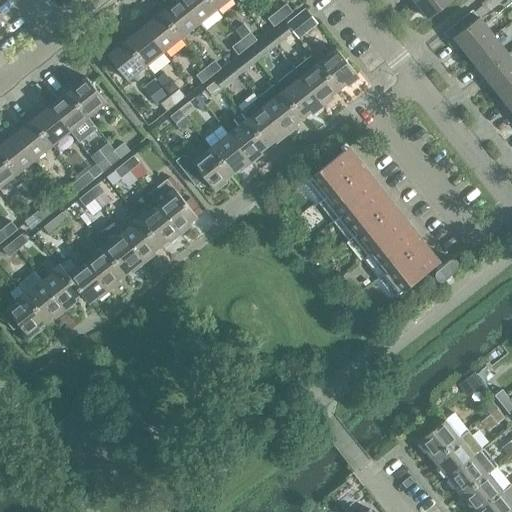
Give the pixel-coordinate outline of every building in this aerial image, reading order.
[(165,1),(157,8),(182,38),(200,24),(180,0),(175,0),(168,6),(165,1)] [(180,0),(200,24),(217,10),(209,0),(180,0)] [(209,0),(217,10),(229,0),(209,0)] [(414,0),(410,4),(416,12),(420,9),(429,19),(445,7),(450,13),(460,5),(456,0),(414,0)] [(277,11),(284,19),(293,12),(286,3),(277,11)] [(164,52),(182,38),(157,8),(150,14),(153,18),(143,26),(164,52)] [(317,23),(316,23),(305,9),(287,23),(299,38),(317,23)] [(284,19),(277,11),(267,18),(274,27),(284,19)] [(454,37),(454,38),(450,42),(456,49),(460,45),(468,56),(494,35),(480,17),(454,37)] [(243,23),(234,30),(241,39),(250,32),(243,23)] [(299,38),(287,23),(277,31),(283,39),(293,31),(298,38),(299,38)] [(122,36),(146,66),(164,52),(143,26),(133,34),(129,30),(122,36)] [(248,47),(257,40),(250,32),(241,39),(248,47)] [(478,77),(509,53),(494,35),(468,56),(476,66),(472,69),(478,77)] [(107,55),(128,81),(146,66),(122,36),(114,42),(118,46),(107,55)] [(232,47),(238,55),(248,47),(241,39),(232,47)] [(266,52),(260,44),(252,51),(258,59),(266,52)] [(317,62),(338,89),(345,84),(347,86),(359,77),(335,47),(317,62)] [(258,59),(252,51),(241,60),(247,67),(258,59)] [(496,91),(511,80),(511,79),(511,57),(509,53),(478,77),(484,84),(488,81),(496,91)] [(299,76),(322,105),(333,97),(332,94),(338,89),(317,62),(311,54),(293,68),(299,76)] [(212,75),(221,68),(215,60),(206,67),(212,75)] [(212,75),(206,67),(196,75),(202,83),(212,75)] [(311,114),(322,105),(299,76),(293,68),(276,82),(282,90),(303,118),(310,112),(311,114)] [(216,80),(222,88),(231,80),(225,73),(216,80)] [(72,81),(64,87),(88,117),(106,103),(86,77),(75,85),(72,81)] [(153,79),(141,89),(155,106),(167,96),(153,79)] [(171,79),(162,86),(170,96),(171,95),(179,89),(171,79)] [(507,112),(511,109),(511,108),(511,79),(511,80),(496,91),(505,102),(501,105),(507,112)] [(222,88),(216,80),(206,88),(212,95),(222,88)] [(296,123),(303,118),(282,90),(276,82),(258,97),(286,134),(297,125),(296,123)] [(60,97),(49,105),(70,132),(88,117),(64,87),(57,93),(60,97)] [(171,95),(170,96),(177,103),(185,97),(179,89),(171,95)] [(177,103),(170,96),(160,104),(166,112),(177,103)] [(275,142),(286,134),(258,97),(240,111),(241,113),(246,118),(267,146),(274,140),(275,142)] [(180,108),(186,116),(195,109),(189,101),(180,108)] [(36,110),(28,116),(52,146),(70,132),(49,105),(39,114),(36,110)] [(180,108),(170,117),(176,124),(186,116),(180,108)] [(260,151),(267,146),(246,118),(241,113),(233,119),(238,125),(228,132),(251,162),(262,153),(260,151)] [(24,126),(14,134),(35,160),(52,146),(28,116),(21,122),(24,126)] [(210,147),(231,174),(238,169),(240,171),(251,162),(228,132),(210,147)] [(0,138),(0,153),(17,174),(35,160),(14,134),(4,142),(0,138)] [(114,150),(120,158),(130,150),(123,142),(114,150)] [(224,179),(231,174),(210,147),(192,161),(189,157),(181,156),(175,160),(195,185),(204,178),(214,190),(226,181),(224,179)] [(120,158),(114,150),(104,157),(111,165),(120,158)] [(434,265),(344,151),(343,150),(311,176),(402,291),(434,265)] [(0,187),(17,174),(0,153),(0,187)] [(129,171),(140,163),(133,155),(123,163),(129,171)] [(114,170),(121,178),(129,171),(123,163),(114,170)] [(78,178),(84,186),(94,179),(88,171),(78,178)] [(84,186),(78,178),(69,186),(75,194),(84,186)] [(167,179),(148,193),(180,233),(191,225),(189,222),(197,217),(174,187),(167,179)] [(98,184),(88,191),(94,199),(104,191),(98,184)] [(79,199),(85,206),(94,199),(88,191),(79,199)] [(169,242),(180,233),(148,193),(131,208),(137,216),(160,245),(167,240),(169,242)] [(42,207),(48,215),(58,207),(52,199),(42,207)] [(48,215),(42,207),(33,214),(39,222),(48,215)] [(62,212),(52,220),(58,228),(69,220),(62,212)] [(121,232),(144,261),(155,253),(153,251),(160,245),(137,216),(129,223),(130,225),(121,232)] [(43,227),(49,235),(58,228),(52,220),(43,227)] [(8,236),(18,229),(11,221),(2,228),(8,236)] [(0,242),(8,236),(2,228),(0,229),(0,242)] [(102,244),(125,274),(131,268),(133,270),(144,261),(121,232),(112,240),(110,237),(102,244)] [(21,233),(12,241),(18,249),(28,241),(21,233)] [(12,241),(2,249),(8,256),(18,249),(12,241)] [(85,261),(108,290),(120,281),(118,279),(125,274),(102,244),(93,252),(94,254),(85,261)] [(58,263),(89,302),(96,296),(97,299),(108,290),(85,261),(77,268),(75,265),(74,266),(69,259),(61,265),(59,263),(58,263)] [(42,280),(65,309),(76,300),(75,298),(81,293),(88,302),(89,302),(58,263),(49,270),(51,273),(42,280)] [(22,292),(46,321),(53,315),(54,317),(65,309),(42,280),(34,271),(18,285),(23,291),(22,292)] [(16,301),(6,308),(0,313),(12,330),(19,325),(29,337),(40,328),(39,326),(46,321),(22,292),(14,299),(16,301)] [(472,374),(457,386),(467,398),(482,387),(472,374)] [(502,405),(509,399),(502,389),(494,395),(502,405)] [(482,405),(489,414),(497,408),(490,399),(482,405)] [(511,401),(509,399),(502,405),(509,414),(511,411),(511,401)] [(505,418),(497,408),(489,414),(497,424),(505,418)] [(445,420),(418,441),(433,459),(460,438),(445,420)] [(469,431),(460,438),(433,459),(447,477),(483,449),(469,431)] [(461,495),(488,473),(496,466),(483,449),(447,477),(461,495)] [(496,466),(488,473),(461,495),(474,511),(476,511),(502,492),(511,485),(496,466)] [(511,511),(511,497),(509,500),(502,492),(476,511),(511,511)]
